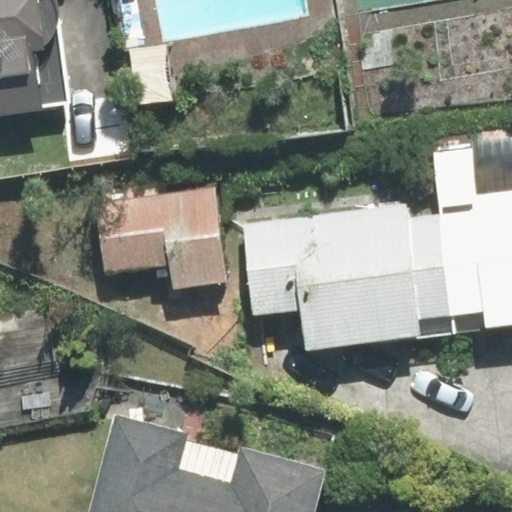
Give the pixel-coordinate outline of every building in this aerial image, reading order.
[(0,0),(0,112),(68,104),(61,21),(58,6),(56,0),(0,0)] [(441,214),(455,329),(511,322),(511,190),(477,195),(471,145),(433,150),(441,214)] [(172,267),(174,287),(226,280),(215,187),(95,201),(104,275),(172,267)] [(455,329),(441,214),(410,218),(408,204),(243,223),(254,313),(303,307),(307,347),(455,329)] [(187,433),(115,414),(88,511),(313,511),(324,472),(241,449),(239,455),(185,440),(187,433)]
